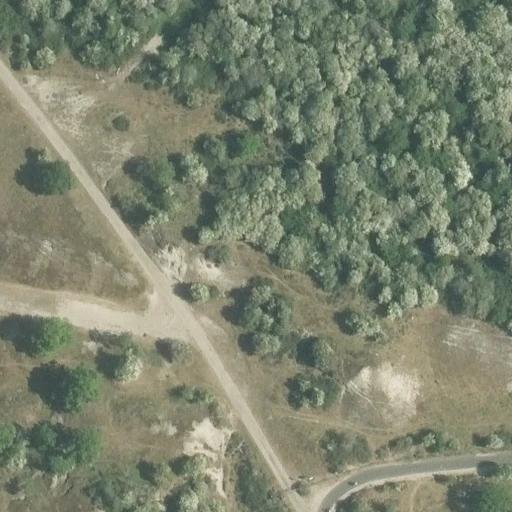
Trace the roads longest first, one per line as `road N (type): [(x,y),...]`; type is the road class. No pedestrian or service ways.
road 1 (track): [(0,68),(194,329)]
road 2 (track): [(194,329),(292,492)]
